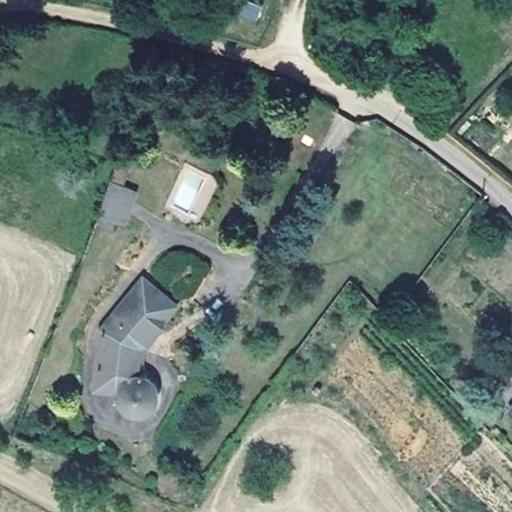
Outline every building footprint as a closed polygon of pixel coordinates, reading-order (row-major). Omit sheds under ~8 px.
[(257,22),(262,7),(243,1),(238,16),(257,22)] [(325,121),(313,114),(301,132),(314,140),(325,121)] [(128,166),(118,162),(111,180),(120,183),(128,166)] [(120,183),(111,180),(98,213),(115,220),(120,222),(133,188),(120,183)] [(115,220),(98,213),(95,221),(113,228),(115,220)] [(206,276),(182,263),(169,285),(192,298),(206,276)] [(176,305),(144,279),(123,305),(163,324),(176,305)] [(123,305),(101,330),(96,390),(119,392),(119,398),(121,404),(126,409),(132,413),(138,414),(144,413),(151,410),(156,405),(158,400),(159,392),(154,382),(146,377),(145,370),(142,368),(144,348),(163,324),(123,305)]
